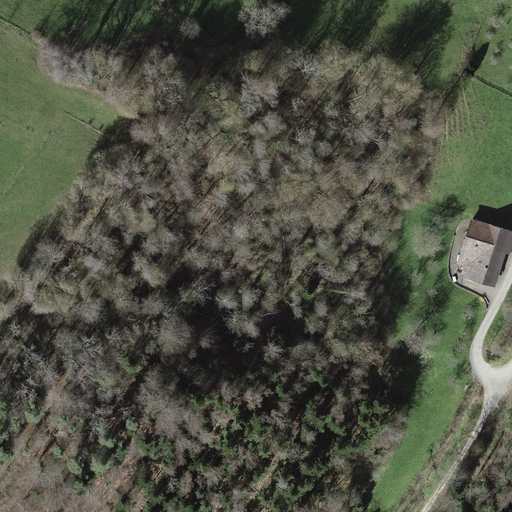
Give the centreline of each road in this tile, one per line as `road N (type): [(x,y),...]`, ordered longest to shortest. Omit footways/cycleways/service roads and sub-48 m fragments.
road 1 (track): [(0,321),(10,312),(34,318),(54,363),(52,386),(0,464)]
road 2 (track): [(425,511),(487,411),(489,374)]
